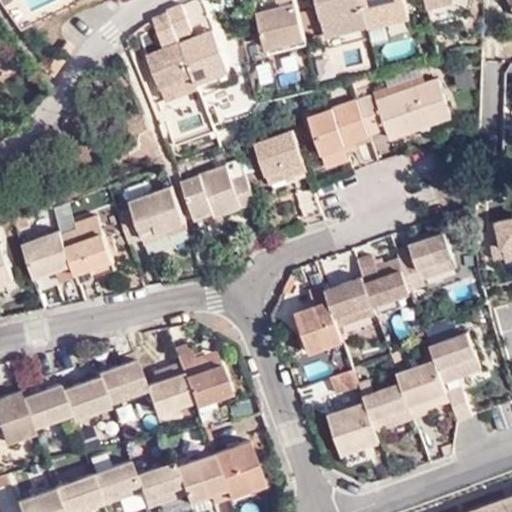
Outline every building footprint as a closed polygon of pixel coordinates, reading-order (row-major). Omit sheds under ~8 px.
[(342,31),(367,24),(360,0),(316,0),(323,29),(342,25),(342,31)] [(360,0),(367,24),(368,29),(409,18),(404,0),(360,0)] [(511,7),(511,0),(500,0),(496,2),(499,10),(511,5),(511,7)] [(267,45),(305,36),(296,2),(258,11),(267,45)] [(169,10),(178,35),(193,28),(188,16),(183,4),(169,10)] [(193,28),(178,35),(181,41),(216,28),(209,8),(188,16),(193,28)] [(159,15),(153,19),(157,28),(164,48),(161,49),(148,53),(160,85),(193,73),(181,41),(178,35),(169,10),(164,12),(159,15)] [(368,29),(371,43),(413,32),(409,18),(368,29)] [(325,35),(342,31),(342,25),(323,29),(325,35)] [(156,35),(153,28),(141,36),(143,43),(156,35)] [(156,35),(161,49),(164,48),(157,28),(153,28),(156,35)] [(193,73),(197,82),(232,69),(216,28),(181,41),(193,73)] [(392,54),(418,47),(414,33),(388,41),(392,54)] [(307,44),(305,36),(267,45),(269,53),(307,44)] [(63,63),(50,51),(38,65),(50,78),(63,63)] [(457,66),(460,83),(478,80),(475,62),(457,66)] [(385,77),(388,87),(423,74),(421,67),(385,77)] [(235,78),(232,69),(197,82),(198,86),(200,90),(235,78)] [(197,82),(193,73),(160,85),(165,98),(198,86),(197,82)] [(373,86),(369,74),(350,79),(355,93),(373,86)] [(388,87),(356,99),(357,101),(375,96),(377,100),(426,82),(423,74),(388,87)] [(375,96),(357,101),(368,134),(386,128),(389,138),(451,115),(438,77),(426,82),(377,100),(375,96)] [(200,90),(198,86),(165,98),(168,106),(201,92),(200,90)] [(345,143),(368,134),(357,101),(356,99),(310,117),(322,152),(345,143)] [(269,183),(307,168),(292,128),(255,142),(269,183)] [(371,140),(368,134),(345,143),(347,150),(371,140)] [(347,150),(345,143),(322,152),(327,165),(349,157),(347,150)] [(239,160),(226,164),(231,179),(245,173),(239,160)] [(255,200),(245,173),(231,179),(226,164),(181,181),(195,218),(212,210),(214,215),(255,200)] [(133,208),(119,214),(129,243),(144,236),(167,227),(185,221),(172,184),(131,200),(133,208)] [(305,218),(322,212),(313,187),(313,185),(296,192),(305,218)] [(55,205),(58,222),(74,219),(71,202),(55,205)] [(12,212),(19,232),(31,228),(22,207),(12,212)] [(511,207),(496,212),(508,255),(511,253),(511,207)] [(77,227),(62,233),(73,263),(76,274),(79,279),(95,273),(94,268),(114,260),(98,214),(76,222),(77,227)] [(169,233),(167,227),(144,236),(146,242),(169,233)] [(62,233),(60,229),(23,242),(35,277),(55,269),(73,263),(62,233)] [(415,255),(400,260),(410,287),(425,283),(423,276),(458,264),(445,230),(411,242),(412,246),(415,255)] [(0,280),(0,281),(12,276),(1,241),(0,241),(0,280)] [(397,251),(399,257),(400,260),(415,255),(412,246),(397,251)] [(373,302),(411,289),(410,287),(400,260),(399,257),(376,265),(372,253),(356,258),(362,275),(373,302)] [(116,265),(114,260),(94,268),(95,273),(116,265)] [(76,274),(73,263),(55,269),(58,281),(61,281),(76,274)] [(423,276),(425,283),(428,289),(463,277),(458,264),(423,276)] [(76,274),(61,281),(68,303),(86,299),(79,279),(76,274)] [(338,324),(375,310),(373,302),(362,275),(326,288),(338,324)] [(326,288),(324,284),(310,290),(314,302),(296,309),(311,350),(343,338),(338,324),(326,288)] [(424,325),(429,339),(438,336),(432,321),(424,325)] [(439,336),(441,341),(458,335),(456,330),(439,336)] [(431,344),(436,358),(445,381),(459,377),(483,368),(469,332),(458,335),(441,341),(431,344)] [(188,342),(174,347),(179,360),(183,370),(193,398),(194,401),(230,389),(218,356),(196,364),(194,357),(188,342)] [(216,349),(194,357),(196,364),(218,356),(216,349)] [(99,374),(108,400),(146,387),(145,385),(135,357),(98,370),(99,374)] [(445,381),(436,358),(398,371),(401,381),(413,412),(429,406),(427,399),(448,391),(445,381)] [(154,370),(157,380),(183,370),(179,360),(154,370)] [(336,391),(359,382),(353,366),(330,374),(336,391)] [(157,380),(145,385),(146,387),(155,413),(193,398),(183,370),(157,380)] [(99,374),(61,388),(70,411),(72,418),(109,404),(108,400),(99,374)] [(445,381),(448,391),(462,386),(459,377),(445,381)] [(371,378),(359,382),(365,400),(376,431),(415,416),(413,412),(401,381),(376,391),(371,378)] [(59,381),(21,395),(32,425),(70,411),(61,388),(59,381)] [(451,399),(458,419),(472,414),(462,386),(448,391),(451,399)] [(32,425),(21,395),(19,389),(0,395),(0,430),(4,440),(34,430),(32,425)] [(429,406),(451,399),(448,391),(427,399),(429,406)] [(380,439),(376,431),(365,400),(329,413),(343,453),(380,439)] [(212,451),(224,485),(228,494),(263,480),(247,438),(212,451)] [(441,446),(445,455),(453,452),(454,452),(450,443),(441,446)] [(212,451),(175,464),(184,492),(187,500),(224,485),(212,451)] [(129,457),(91,471),(103,502),(140,488),(134,472),(129,457)] [(172,459),(134,472),(140,488),(146,506),(184,492),(175,464),(172,459)] [(91,471),(54,485),(63,511),(81,511),(80,510),(103,502),(91,471)] [(63,511),(54,485),(16,499),(20,511),(63,511)] [(140,488),(120,496),(125,511),(129,511),(146,506),(140,488)] [(511,511),(511,495),(465,511),(511,511)]
